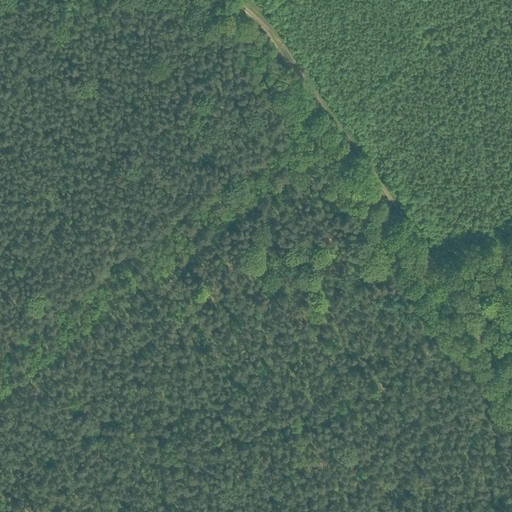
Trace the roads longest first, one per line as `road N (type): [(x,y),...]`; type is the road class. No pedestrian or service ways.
road 1 (track): [(230,0),(256,16),(438,279)]
road 2 (track): [(438,279),(511,382)]
